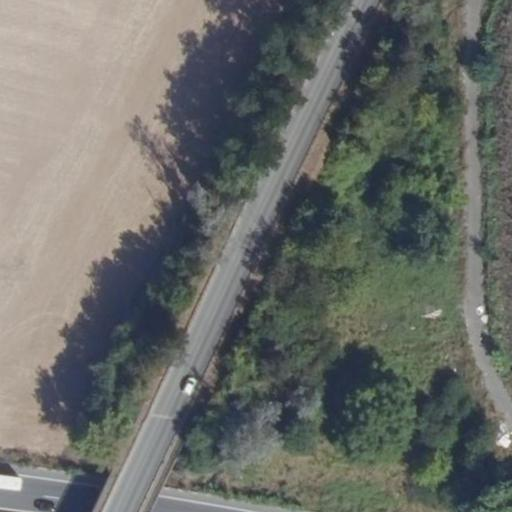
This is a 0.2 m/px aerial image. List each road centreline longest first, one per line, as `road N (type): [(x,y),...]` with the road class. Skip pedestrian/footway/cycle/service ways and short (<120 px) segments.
road 1 (secondary): [(112,511),(359,0)]
road 2 (trunk): [(141,511),(0,493)]
